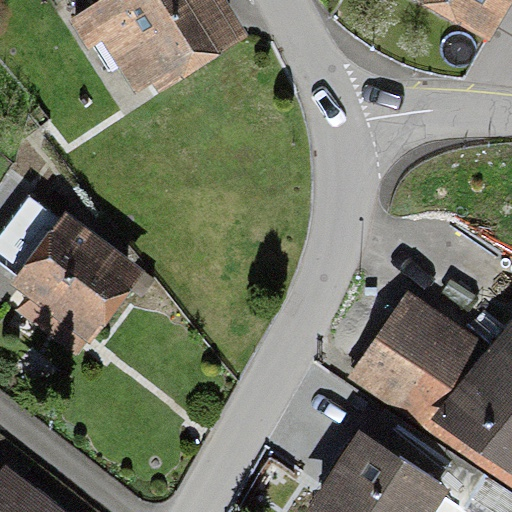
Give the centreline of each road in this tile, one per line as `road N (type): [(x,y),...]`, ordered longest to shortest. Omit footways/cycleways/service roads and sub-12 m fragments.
road 1 (residential): [(340,132),(343,206),(333,247),(314,296),(193,511)]
road 2 (residential): [(511,115),(424,112),(340,132)]
road 3 (residential): [(283,0),(340,132)]
